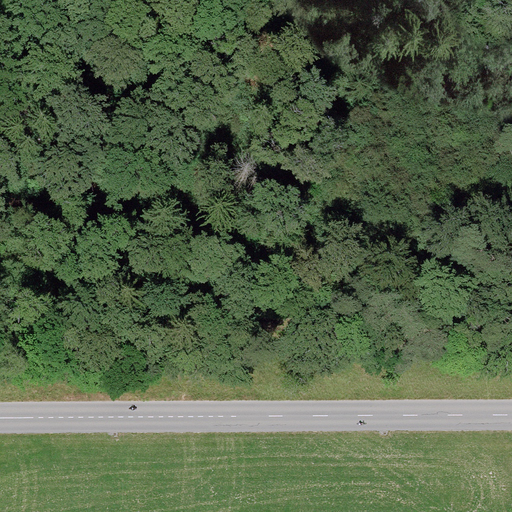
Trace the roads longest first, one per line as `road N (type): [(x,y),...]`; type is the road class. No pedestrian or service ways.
road 1 (tertiary): [(0,418),(511,414)]
road 2 (track): [(220,0),(333,35),(466,51),(511,37)]
